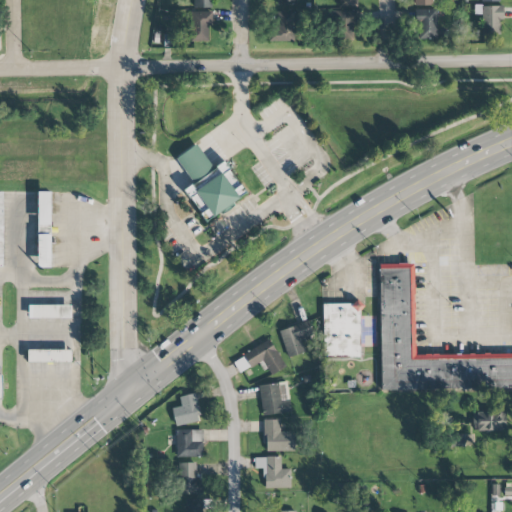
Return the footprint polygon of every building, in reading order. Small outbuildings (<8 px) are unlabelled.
[(211,8),(211,0),(193,0),(194,8),(211,8)] [(503,6),(481,6),(482,35),(500,34),(499,19),(503,19),(503,6)] [(358,11),(337,10),(336,31),(357,32),(358,11)] [(437,11),(416,10),(415,39),(436,39),(437,11)] [(212,11),(189,11),(190,42),(208,41),(208,26),(212,26),(212,11)] [(294,41),(293,12),(270,13),(270,42),(294,41)] [(175,158),(192,184),(183,190),(205,223),(246,195),(224,161),(213,169),(196,144),(175,158)] [(50,192),(37,192),(36,268),(50,268),(50,192)] [(380,266),(382,389),(511,388),(511,355),(413,357),(412,266),(380,266)] [(323,305),(323,358),(361,357),(360,304),(323,305)] [(74,305),(32,305),(32,318),(74,318),(74,305)] [(312,335),(308,321),(279,329),(287,358),(305,353),(301,339),(312,335)] [(270,376),(285,367),(270,340),(232,360),(239,373),(262,361),(270,376)] [(31,350),(31,362),(74,363),(74,350),(31,350)] [(262,416),(291,412),(287,382),(258,386),(262,416)] [(179,396),(180,407),(172,408),(174,425),(199,422),(196,394),(179,396)] [(472,431),(504,432),(505,412),(472,411),(472,431)] [(294,432),(279,432),(279,420),(264,420),(265,451),(294,451),(294,432)] [(202,457),(203,430),(176,430),(176,457),(202,457)] [(463,445),(463,435),(452,435),(452,446),(463,445)] [(263,489),(290,488),(290,469),(280,469),(280,457),(254,457),(254,469),(263,469),(263,489)] [(201,495),(201,478),(196,478),(196,463),(178,463),(178,494),(201,495)] [(201,511),(202,500),(185,500),(184,511),(201,511)]
